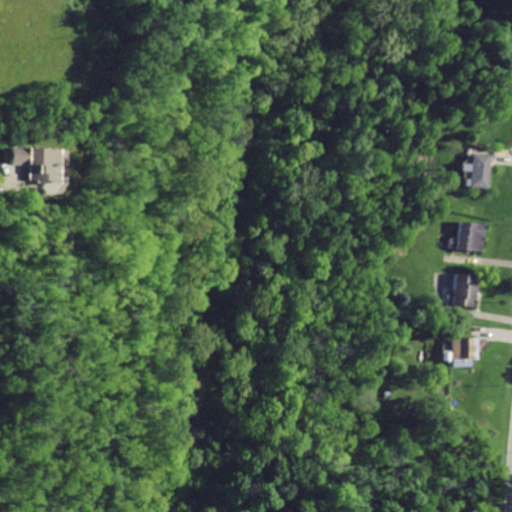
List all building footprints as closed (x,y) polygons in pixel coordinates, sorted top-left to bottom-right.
[(61,180),(61,148),(7,146),(7,163),(24,164),(23,183),(54,184),(54,179),(61,180)] [(471,152),(470,161),(464,161),(463,172),(467,172),(466,185),(487,187),(489,153),(471,152)] [(457,219),(454,251),(482,253),(485,222),(457,219)] [(453,271),(450,305),(469,307),(470,299),(475,299),(476,283),(473,283),(474,272),(453,271)] [(448,337),(449,366),(470,366),(469,358),(476,358),(475,336),(448,337)]
